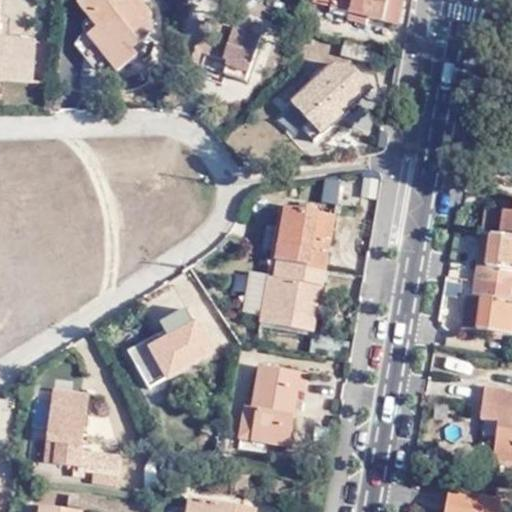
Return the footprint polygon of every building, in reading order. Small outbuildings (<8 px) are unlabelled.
[(92,3),(88,0),(72,0),(69,4),(80,15),(92,3)] [(88,0),(92,3),(80,15),(94,27),(82,37),(114,72),(145,43),(141,39),(161,19),(142,0),(88,0)] [(323,0),(330,2),(328,8),(346,12),(344,20),(361,25),(363,16),(392,23),(397,0),(323,0)] [(248,32),(207,20),(198,53),(231,61),(228,70),(251,77),(266,27),(251,23),(248,32)] [(0,81),(32,81),(30,37),(0,37),(0,81)] [(344,51),(333,62),(353,80),(364,68),(344,51)] [(327,76),(301,101),(317,118),(309,126),(321,139),(355,105),(342,92),(353,80),(333,62),(323,73),(327,76)] [(317,118),(301,101),(288,113),(304,131),(309,126),(317,118)] [(364,176),(362,197),(379,198),(380,177),(364,176)] [(283,259),(324,267),(334,213),(304,208),(293,206),(283,259)] [(487,207),(483,233),(492,235),(504,236),(508,209),(487,207)] [(483,233),(476,280),(486,281),(492,235),(483,233)] [(486,281),(511,285),(511,237),(504,236),(492,235),(486,281)] [(321,283),(324,267),(283,259),(279,276),(271,322),(312,329),(316,311),(304,309),(309,282),(321,283)] [(271,322),(279,276),(268,274),(261,321),(271,322)] [(486,281),(476,280),(469,329),(480,331),(486,281)] [(511,334),(511,285),(486,281),(480,331),(511,334)] [(316,311),(321,283),(309,282),(304,309),(316,311)] [(164,365),(173,377),(213,353),(195,325),(164,344),(159,334),(129,351),(146,377),(164,365)] [(308,373),(264,364),(255,407),(246,405),(240,437),(253,439),(253,437),(288,443),(299,388),(305,390),(308,373)] [(154,389),(173,377),(164,365),(146,377),(154,389)] [(511,391),(486,387),(481,418),(500,421),(496,455),(511,457),(511,391)] [(94,395),(56,390),(46,463),(118,473),(119,456),(86,450),(94,395)] [(35,400),(35,425),(51,425),(52,400),(35,400)] [(258,474),(240,472),(238,492),(254,494),(258,474)] [(501,511),(504,499),(453,492),(450,511),(501,511)] [(237,511),(239,504),(194,496),(190,511),(237,511)]
